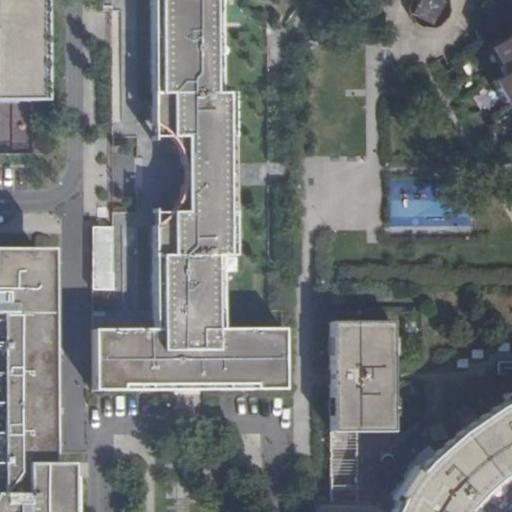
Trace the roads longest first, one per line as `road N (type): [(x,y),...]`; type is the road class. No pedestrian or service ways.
road 1 (residential): [(287,511),(287,429),(98,430),(98,511)]
road 2 (residential): [(75,0),(75,183),(0,194)]
